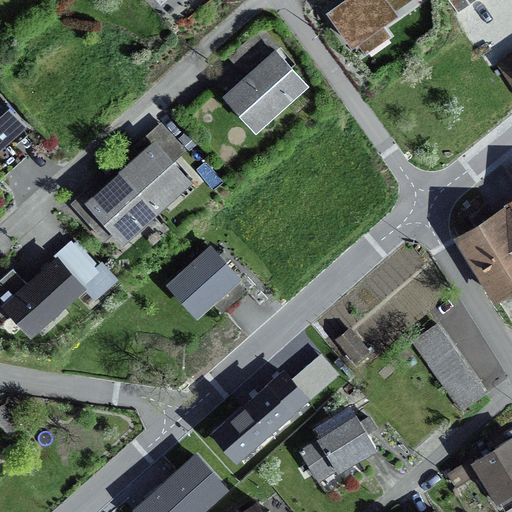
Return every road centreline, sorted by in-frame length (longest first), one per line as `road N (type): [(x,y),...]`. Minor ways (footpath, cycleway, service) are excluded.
road 1 (residential): [(261,0),(0,232)]
road 2 (residential): [(422,206),(193,404)]
road 3 (residential): [(278,0),(381,140)]
road 4 (residential): [(193,404),(74,511)]
road 5 (residential): [(0,375),(142,396)]
